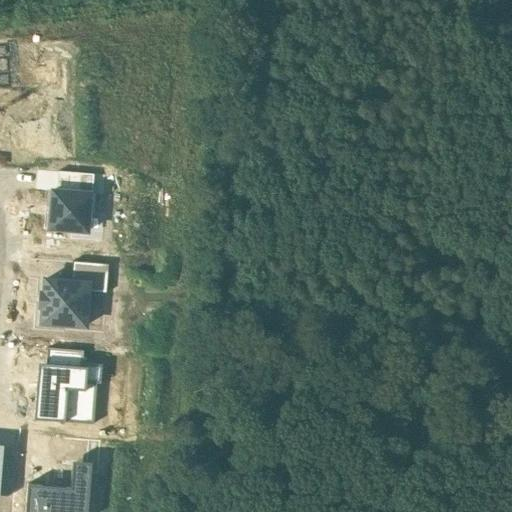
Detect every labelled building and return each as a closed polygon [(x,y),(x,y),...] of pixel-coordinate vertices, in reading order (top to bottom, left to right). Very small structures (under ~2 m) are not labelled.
[(56,190),(90,193),(91,175),(58,172),(56,190)] [(49,228),(87,231),(91,193),(90,193),(56,190),(52,190),(49,228)] [(74,262),(72,281),(90,282),(89,291),(105,292),(107,265),(74,262)] [(44,278),(43,291),(40,291),(38,307),(42,307),(41,323),(86,327),(89,291),(90,282),(72,281),(44,278)] [(47,348),(46,364),(82,367),(82,363),(83,351),(47,348)] [(39,364),(34,418),(93,423),(96,383),(100,383),(101,365),(82,363),(82,367),(46,364),(39,364)] [(91,464),(90,473),(97,473),(100,441),(65,438),(63,463),(73,464),(73,462),(91,464)] [(2,457),(0,478),(0,491),(11,492),(14,458),(2,457)] [(86,511),(90,473),(91,464),(73,462),(73,464),(71,487),(28,484),(25,511),(86,511)]
